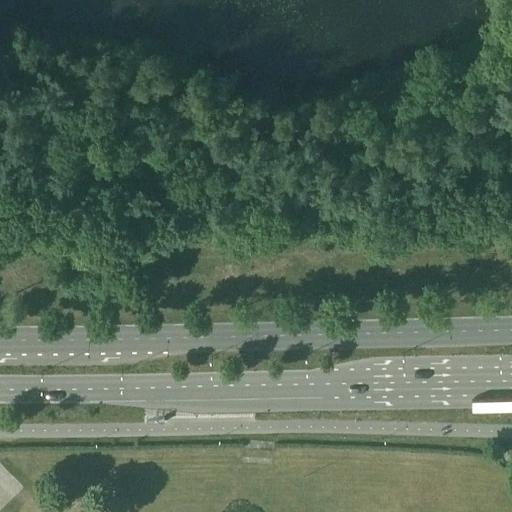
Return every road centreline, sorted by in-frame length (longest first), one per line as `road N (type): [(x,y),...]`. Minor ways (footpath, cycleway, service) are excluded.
road 1 (primary): [(511,331),(0,341)]
road 2 (primary): [(0,390),(511,381)]
